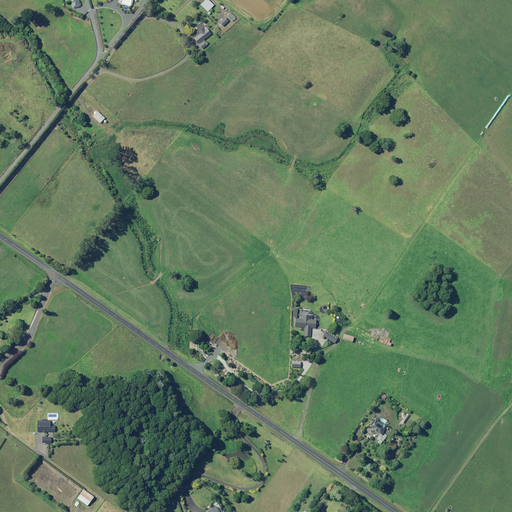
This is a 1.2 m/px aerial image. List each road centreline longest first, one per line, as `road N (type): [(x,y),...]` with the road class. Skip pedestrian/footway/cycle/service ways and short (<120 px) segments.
road 1 (unclassified): [(0,235),(395,511)]
road 2 (unknown): [(238,402),(232,422),(259,454),(262,473),(245,487),(190,475),(184,489),(198,511)]
road 3 (unknown): [(0,193),(97,67)]
road 4 (unknown): [(0,407),(12,431),(96,492),(90,506)]
